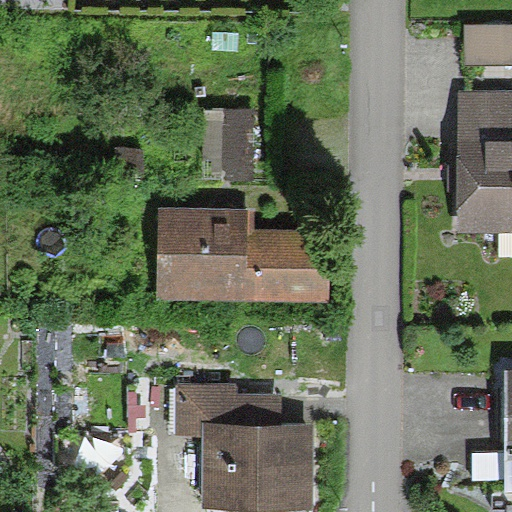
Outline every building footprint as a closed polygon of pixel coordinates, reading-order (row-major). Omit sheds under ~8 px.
[(511,24),(464,25),(465,66),(511,65),(511,24)] [(511,91),(459,91),(459,178),(458,233),(511,233),(511,91)] [(263,174),(263,104),(213,104),(212,174),(263,174)] [(258,203),(158,203),(157,294),(329,294),(329,224),(257,224),(258,203)] [(233,392),(233,382),(178,382),(178,427),(207,427),(206,503),(312,504),(313,426),(278,425),(278,392),(233,392)]
